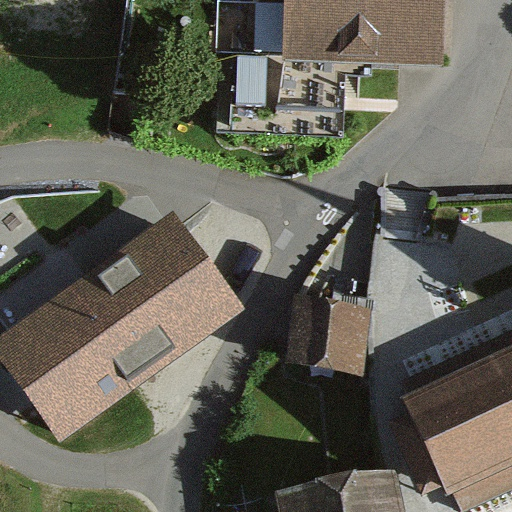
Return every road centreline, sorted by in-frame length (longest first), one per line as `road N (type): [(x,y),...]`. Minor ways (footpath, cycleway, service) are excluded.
road 1 (unclassified): [(488,0),(450,83),(344,196),(283,287),(202,436),(183,511)]
road 2 (track): [(0,183),(74,173),(158,176),(320,228)]
road 3 (unknown): [(0,432),(57,462),(185,496)]
